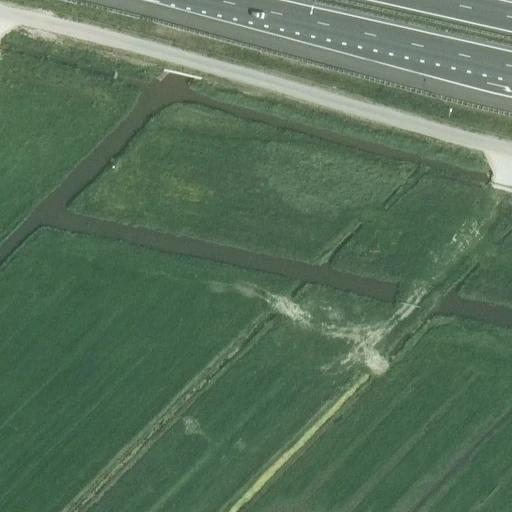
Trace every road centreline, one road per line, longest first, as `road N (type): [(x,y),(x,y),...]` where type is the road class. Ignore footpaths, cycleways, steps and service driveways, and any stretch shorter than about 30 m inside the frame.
road 1 (track): [(0,38),(90,83),(225,114),(347,117),(511,150)]
road 2 (motorway): [(212,0),(511,66)]
